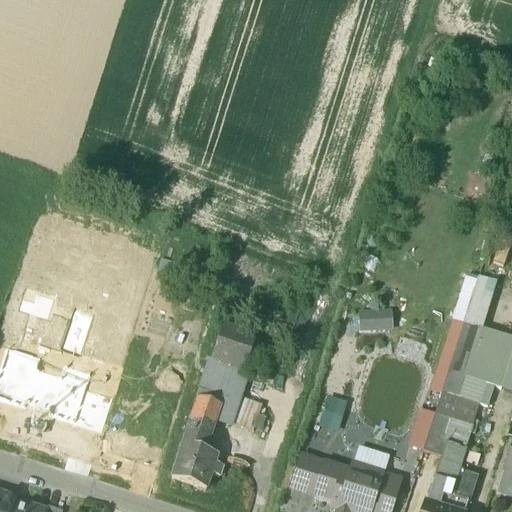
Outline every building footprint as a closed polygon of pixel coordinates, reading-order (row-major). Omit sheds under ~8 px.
[(395,310),(362,311),(363,333),(396,332),(395,310)] [(255,339),(222,328),(210,363),(243,374),(243,373),(255,339)] [(511,395),(511,343),(463,328),(448,375),(511,395)] [(243,374),(210,363),(197,401),(219,408),(219,409),(233,413),(246,374),(243,373),(243,374)] [(478,407),(441,395),(434,417),(454,423),(472,429),(478,407)] [(239,400),(230,426),(241,430),(250,404),(239,400)] [(219,408),(197,401),(182,447),(204,454),(214,423),(219,409),(219,408)] [(261,407),(250,404),(241,430),(252,433),(261,407)] [(341,411),(326,406),(320,426),(335,430),(341,411)] [(233,413),(219,409),(214,423),(229,428),(233,413)] [(454,423),(434,417),(422,453),(440,459),(445,445),(447,437),(450,438),(454,423)] [(472,429),(454,423),(450,438),(447,437),(445,445),(464,451),(472,429)] [(511,442),(502,472),(511,475),(511,442)] [(464,451),(445,445),(440,459),(429,493),(429,494),(425,507),(440,511),(464,511),(467,506),(450,499),(465,452),(464,451)] [(204,454),(182,447),(171,481),(205,493),(210,477),(218,479),(221,468),(213,466),(216,458),(204,454)] [(324,466),(301,459),(291,490),(315,497),(324,466)] [(350,474),(324,466),(315,497),(333,503),(331,509),(340,511),(389,511),(397,489),(378,483),(380,477),(352,468),(350,474)] [(511,502),(511,475),(502,472),(494,497),(511,502)] [(15,501),(0,495),(0,511),(11,511),(13,507),(15,501)]
